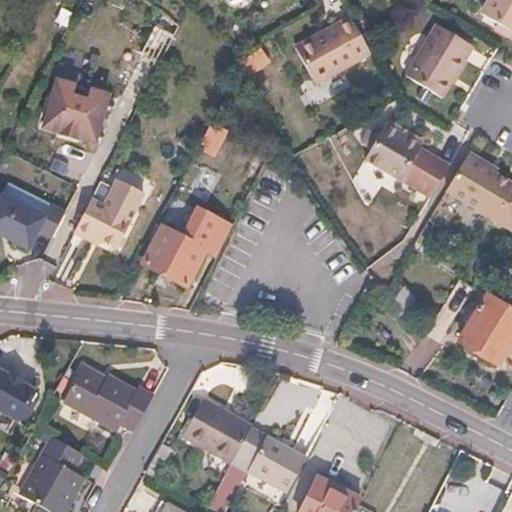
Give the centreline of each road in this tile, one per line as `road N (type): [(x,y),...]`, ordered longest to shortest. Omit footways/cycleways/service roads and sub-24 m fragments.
road 1 (tertiary): [(511,451),(337,365),(203,332)]
road 2 (tertiary): [(203,332),(0,309)]
road 3 (residential): [(203,332),(107,511)]
